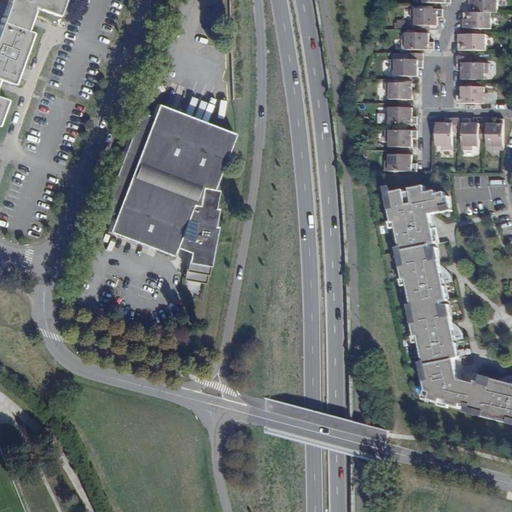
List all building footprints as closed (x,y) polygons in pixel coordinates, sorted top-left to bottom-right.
[(7,0),(7,2),(8,3),(0,23),(0,116),(6,99),(0,97),(0,80),(12,84),(30,33),(24,31),(33,7),(56,16),(62,0),(7,0)] [(491,12),(498,12),(498,0),(473,0),(474,5),(471,5),(470,12),(491,12)] [(415,24),(417,24),(431,25),(438,25),(438,16),(443,16),(443,8),(437,8),(411,8),(411,18),(415,18),(415,24)] [(469,27),(481,27),(492,27),(491,12),(470,12),(464,12),(464,13),(464,19),(467,19),(467,27),(469,27)] [(403,29),(404,20),(396,19),(395,28),(403,29)] [(404,48),(425,49),(435,49),(436,47),(436,41),(431,41),(431,33),(417,32),(408,32),(408,38),(404,38),(404,48)] [(458,49),(472,50),(485,50),(486,35),(481,35),(469,34),(461,34),(461,42),(457,42),(457,49),(458,49)] [(397,73),(404,73),(415,73),(420,73),(420,66),(423,67),(424,66),(425,52),(410,52),(409,58),(392,58),(392,67),(398,67),(397,73)] [(468,78),(479,79),(486,79),(486,72),(489,72),(489,61),(472,61),(472,55),(458,55),(458,70),(463,70),(463,78),(468,78)] [(393,98),(398,98),(408,98),(415,98),(415,91),(420,90),(420,82),(389,82),(389,92),(393,92),(393,98)] [(458,101),(489,102),(489,91),(485,91),(486,85),(478,85),(468,85),(463,85),(463,94),(458,94),(458,101)] [(135,100),(98,202),(110,206),(106,220),(171,242),(173,234),(187,239),(184,256),(189,257),(189,258),(190,260),(191,262),(193,264),(194,264),(196,264),(198,264),(199,263),(200,262),(201,260),(202,259),(207,260),(214,213),(212,212),(214,195),(211,194),(214,176),(210,175),(230,119),(152,91),(147,105),(135,100)] [(389,122),(406,123),(419,123),(419,115),(414,115),(414,106),(408,106),(398,106),(393,106),(393,112),(389,112),(389,122)] [(454,131),(461,131),(461,117),(446,117),(446,122),(438,122),(437,128),(437,137),(437,145),(443,145),(443,148),(454,148),(454,131)] [(480,145),(480,137),(481,128),(481,122),(472,122),(472,117),(464,117),(464,148),(474,148),(474,145),(480,145)] [(504,148),(505,117),(497,117),(497,122),(488,122),(488,128),(488,137),(488,145),(494,145),(493,148),(504,148)] [(392,146),(397,146),(408,146),(414,146),(414,137),(419,137),(419,129),(406,129),(388,129),(388,140),(392,140),(392,146)] [(387,160),(387,170),(418,170),(419,162),(414,162),(414,154),(408,154),(397,154),(392,154),(392,160),(387,160)] [(431,391),(433,400),(440,401),(449,404),(461,406),(461,404),(469,406),(468,409),(482,412),(481,415),(510,423),(511,420),(511,376),(510,376),(506,377),(503,388),(498,386),(499,380),(491,378),(490,382),(484,380),(484,383),(480,382),(475,380),(475,382),(465,380),(459,378),(455,359),(460,357),(457,343),(455,343),(455,340),(464,338),(464,336),(461,332),(459,328),(447,330),(446,325),(452,323),(450,314),(447,315),(446,310),(444,310),(443,306),(442,302),(447,301),(445,287),(443,287),(443,283),(452,281),(451,278),(450,276),(446,271),(435,273),(434,268),(440,267),(439,258),(435,259),(434,254),(432,254),(431,250),(437,248),(436,244),(432,245),(431,238),(434,237),(433,229),(431,223),(424,224),(423,216),(444,212),(444,209),(450,207),(449,198),(445,198),(444,193),(430,196),(429,192),(420,194),(420,188),(411,190),(412,191),(405,192),(405,190),(391,193),(390,193),(393,207),(390,208),(393,223),(396,222),(397,227),(402,251),(404,264),(401,265),(404,280),(407,279),(408,284),(413,308),(416,321),(413,322),(416,337),(419,336),(420,342),(425,365),(428,378),(425,379),(427,390),(431,391)] [(205,270),(207,260),(202,259),(201,260),(200,262),(199,263),(198,264),(196,264),(194,264),(193,264),(191,262),(190,260),(189,258),(189,257),(184,256),(183,266),(205,270)]
